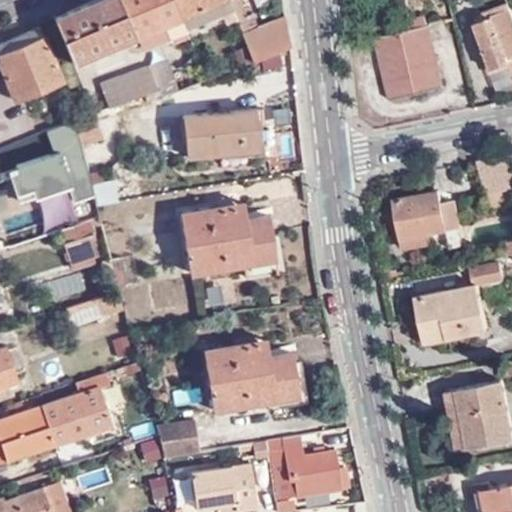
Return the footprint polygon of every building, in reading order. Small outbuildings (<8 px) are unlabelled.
[(137,31),(120,0),(83,0),(66,7),(85,52),(137,31)] [(182,13),(176,0),(120,0),(137,31),(142,44),(147,42),(170,32),(187,26),(186,23),(182,13)] [(214,0),(176,0),(182,13),(214,0)] [(231,6),(228,0),(214,0),(182,13),(186,23),(231,6)] [(237,0),(228,0),(231,6),(235,17),(244,14),(237,0)] [(487,67),(508,60),(511,58),(511,13),(507,0),(486,7),(489,16),(480,19),(473,21),(480,39),(485,37),(488,43),(482,45),(479,46),(487,67)] [(85,52),(66,7),(53,13),(74,56),(85,52)] [(489,16),(486,7),(478,11),(480,19),(489,16)] [(244,14),(235,17),(241,32),(255,26),(250,12),(244,14)] [(289,45),(285,14),(255,26),(241,32),(253,59),(289,45)] [(61,77),(38,22),(0,38),(0,58),(16,96),(61,77)] [(441,83),(426,22),(371,34),(385,95),(441,83)] [(170,32),(147,42),(150,48),(175,38),(170,32)] [(163,86),(151,61),(100,78),(109,102),(163,86)] [(254,149),(250,108),(181,116),(185,156),(254,149)] [(96,112),(76,116),(83,141),(103,136),(96,112)] [(511,181),(511,159),(509,150),(470,158),(483,202),(507,198),(504,183),(511,181)] [(398,235),(429,228),(464,221),(458,193),(443,196),(441,186),(391,195),(398,235)] [(190,264),(242,254),(272,248),(266,205),(245,209),(243,194),(207,201),(209,210),(182,215),(190,264)] [(209,210),(207,201),(180,206),(182,215),(209,210)] [(100,209),(60,224),(73,263),(96,255),(94,250),(100,247),(91,219),(102,216),(100,209)] [(431,237),(429,228),(398,235),(400,243),(431,237)] [(511,239),(502,242),(505,252),(511,250),(511,239)] [(242,254),(242,262),(274,257),(272,248),(242,254)] [(121,251),(111,253),(118,280),(127,278),(121,251)] [(118,280),(111,253),(104,255),(107,269),(111,268),(112,274),(108,275),(109,282),(118,280)] [(274,257),(242,262),(243,266),(275,262),(274,257)] [(470,265),(473,280),(485,277),(508,272),(505,259),(496,261),(495,259),(470,265)] [(463,267),(467,281),(473,280),(470,265),(463,267)] [(473,280),(467,281),(470,294),(476,292),(473,280)] [(470,294),(467,281),(411,293),(416,320),(426,318),(429,337),(484,325),(476,292),(470,294)] [(119,285),(98,292),(102,306),(123,299),(119,285)] [(426,318),(416,320),(420,339),(429,337),(426,318)] [(239,351),(268,346),(266,334),(236,338),(239,351)] [(205,342),(207,356),(239,351),(236,338),(205,342)] [(0,383),(6,381),(19,377),(7,342),(0,344),(0,383)] [(239,351),(207,356),(216,405),(298,393),(291,348),(269,351),(268,346),(239,351)] [(97,371),(80,377),(82,385),(101,378),(97,371)] [(511,431),(511,429),(499,376),(445,387),(455,444),(511,431)] [(101,378),(82,385),(0,412),(0,442),(5,441),(9,457),(117,422),(101,378)] [(6,381),(0,383),(0,393),(8,391),(6,381)] [(154,423),(156,428),(163,455),(197,449),(193,418),(154,423)] [(299,432),(267,438),(271,460),(284,458),(287,479),(293,478),(296,494),(332,488),(331,467),(338,467),(335,448),(302,453),(299,432)] [(0,442),(0,460),(9,457),(5,441),(0,442)] [(271,460),(276,496),(296,494),(293,478),(287,479),(284,458),(271,460)] [(196,505),(219,502),(236,499),(237,508),(256,504),(250,460),(191,468),(196,505)] [(331,467),(332,488),(340,487),(338,467),(331,467)] [(511,511),(511,478),(480,486),(486,511),(511,511)] [(0,511),(54,511),(43,485),(8,497),(6,494),(0,495),(0,511)] [(236,499),(219,502),(221,509),(237,508),(236,499)]
